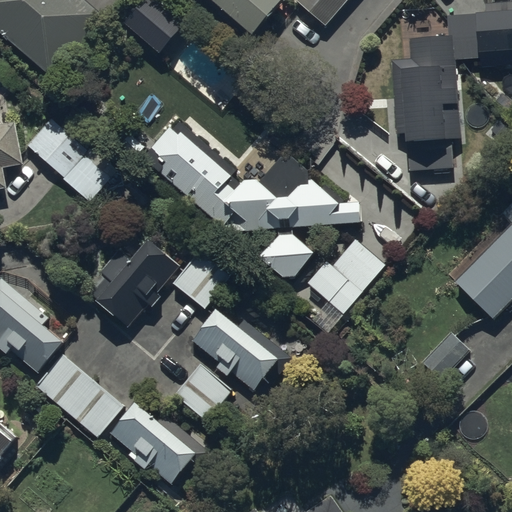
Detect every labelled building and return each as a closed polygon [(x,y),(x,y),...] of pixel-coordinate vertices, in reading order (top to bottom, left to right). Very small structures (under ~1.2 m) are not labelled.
[(112,20),(88,0),(0,0),(0,28),(46,67),(68,41),(84,54),(112,20)] [(216,0),(254,30),(277,0),(216,0)] [(302,0),(329,22),(347,0),(302,0)] [(412,57),(392,58),(397,134),(407,133),(409,170),(456,167),(454,137),(462,136),(457,58),(480,57),(481,66),(511,63),(511,0),(486,0),(488,8),(477,9),(478,12),(449,14),(450,33),(411,35),(412,57)] [(50,115),(26,143),(65,175),(63,177),(90,200),(116,170),(50,115)] [(15,120),(0,122),(0,187),(7,186),(4,167),(23,163),(15,120)] [(179,134),(170,126),(152,146),(166,158),(158,167),(229,229),(279,228),(279,234),(261,253),(283,275),(296,275),(317,251),(295,233),(294,226),(363,221),(361,199),(342,200),(322,183),(300,183),(290,193),(278,193),(260,178),(244,178),(236,187),(228,180),(233,174),(184,129),(179,134)] [(511,200),(501,211),(511,222),(511,226),(457,279),(492,316),(511,296),(511,200)] [(183,262),(151,234),(132,256),(121,247),(101,271),(107,276),(93,292),(131,325),(150,302),(154,305),(163,294),(159,290),(183,262)] [(329,332),(387,263),(356,237),(334,264),(327,259),(309,281),(310,283),(306,288),(324,304),(313,318),(329,332)] [(237,271),(205,245),(175,281),(206,308),(237,271)] [(50,315),(2,275),(0,277),(0,345),(7,351),(9,348),(37,372),(65,338),(44,321),(50,315)] [(292,355),(244,317),(240,322),(216,304),(190,338),(219,361),(216,365),(228,375),(231,370),(257,391),(269,376),(273,379),(292,355)] [(445,377),(470,349),(451,331),(425,360),(445,377)] [(125,404),(62,352),(36,384),(98,436),(125,404)] [(235,387),(204,361),(203,360),(175,393),(207,419),(235,387)] [(212,451),(164,409),(158,415),(138,397),(106,434),(146,467),(149,464),(171,483),(186,465),(194,472),(212,451)] [(0,454),(16,435),(17,433),(1,421),(0,421),(0,454)] [(347,511),(335,493),(305,511),(260,511),(254,503),(239,511),(347,511)]
